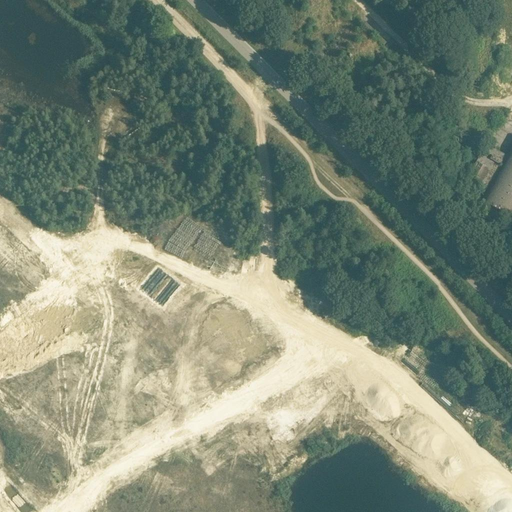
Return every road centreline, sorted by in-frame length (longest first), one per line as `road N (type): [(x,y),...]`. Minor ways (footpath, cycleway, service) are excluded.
road 1 (track): [(0,276),(33,240),(88,238),(185,266),(301,318),(511,488)]
road 2 (track): [(511,350),(158,0)]
road 3 (unclassified): [(187,0),(511,321)]
road 4 (track): [(57,511),(45,451),(0,383)]
